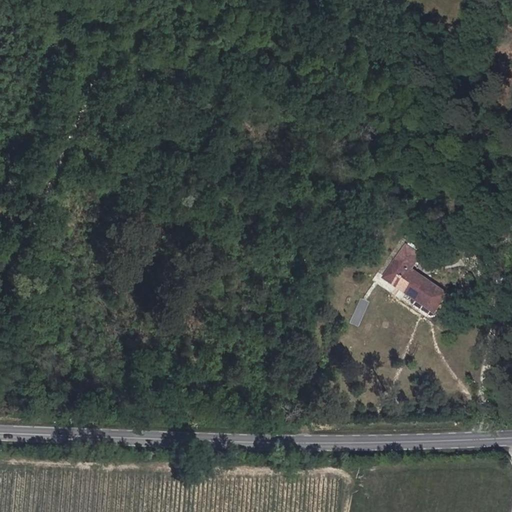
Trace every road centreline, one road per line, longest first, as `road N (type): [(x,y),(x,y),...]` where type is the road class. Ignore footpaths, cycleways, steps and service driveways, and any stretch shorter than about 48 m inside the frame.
road 1 (secondary): [(0,433),(295,442),(511,437)]
road 2 (unclassified): [(0,297),(139,0)]
road 3 (unknown): [(475,439),(492,270)]
